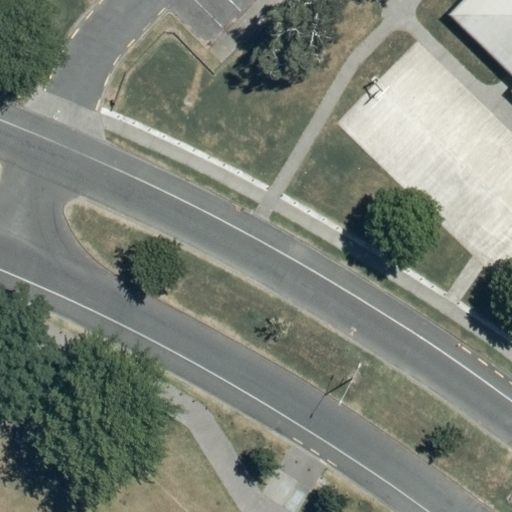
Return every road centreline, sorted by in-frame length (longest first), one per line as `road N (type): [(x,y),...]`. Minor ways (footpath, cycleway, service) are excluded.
road 1 (tertiary): [(46,161),(277,273),(511,423)]
road 2 (tertiary): [(448,511),(346,435),(109,294),(6,253)]
